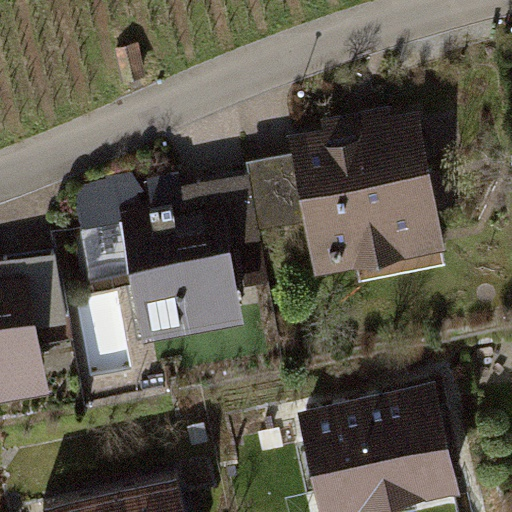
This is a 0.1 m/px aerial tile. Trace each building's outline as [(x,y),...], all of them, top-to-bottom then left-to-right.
[(139,39),(115,46),(125,80),(150,73),(139,39)] [(419,119),(294,144),(321,278),(446,253),(419,119)] [(222,198),(126,215),(148,341),(244,324),(222,198)] [(28,277),(0,281),(0,404),(48,397),(28,277)] [(437,371),(297,402),(320,511),(368,511),(368,508),(462,487),(437,371)] [(189,511),(181,469),(46,497),(49,511),(189,511)]
